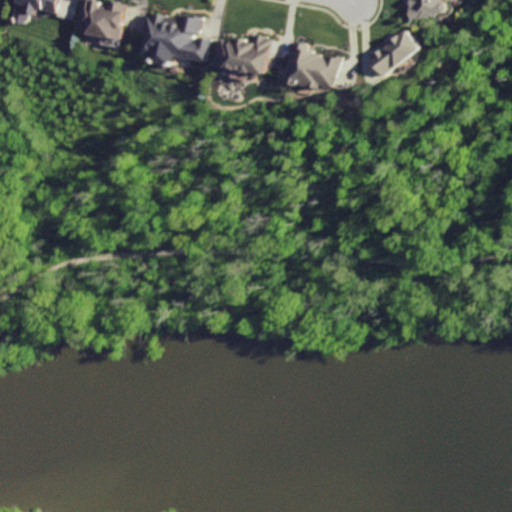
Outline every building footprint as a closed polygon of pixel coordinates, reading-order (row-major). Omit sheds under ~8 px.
[(24,0),(21,18),(36,22),(39,6),(69,13),(71,0),(24,0)] [(109,0),(103,0),(98,26),(136,34),(143,0),(124,0),(124,3),(109,0)] [(413,0),(417,16),(455,6),(453,0),(413,0)] [(164,14),(157,53),(214,64),(219,38),(210,37),(214,17),(193,13),(192,19),(164,14)] [(394,38),(374,56),(394,79),(437,42),(423,26),(400,45),(394,38)] [(230,36),(226,64),(272,70),(277,34),(259,32),(258,40),(230,36)] [(302,42),(296,82),(343,89),(347,56),(325,53),(326,45),(302,42)]
